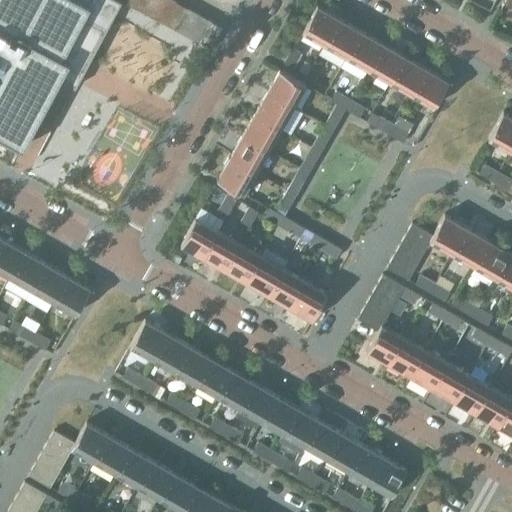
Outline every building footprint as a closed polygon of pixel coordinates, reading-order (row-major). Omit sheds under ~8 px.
[(0,0),(0,135),(0,136),(0,135),(5,138),(4,138),(11,142),(13,142),(18,144),(17,145),(23,148),(60,77),(63,73),(77,80),(78,81),(81,74),(82,75),(90,60),(122,1),(120,0),(0,0)] [(127,0),(126,2),(136,8),(140,0),(127,0)] [(140,0),(136,8),(147,14),(154,0),(140,0)] [(154,0),(147,14),(157,19),(167,0),(154,0)] [(167,0),(157,19),(168,25),(179,4),(172,0),(167,0)] [(168,25),(179,31),(190,9),(179,4),(168,25)] [(303,31),(325,43),(339,18),(317,5),(318,5),(317,4),(302,31),(303,31)] [(190,9),(179,31),(189,36),(201,15),(190,9)] [(201,15),(189,36),(200,42),(211,21),(201,15)] [(325,43),(346,55),(361,30),(339,18),(325,43)] [(361,30),(346,55),(368,68),(382,43),(361,30)] [(368,68),(390,80),(404,55),(382,43),(368,68)] [(285,62),(293,67),(301,53),(293,48),(285,62)] [(390,80),(411,93),(426,67),(404,55),(390,80)] [(307,74),(315,79),(323,65),(315,60),(307,74)] [(426,67),(411,93),(433,105),(432,106),(433,106),(448,79),(447,80),(426,67)] [(280,70),(268,91),(293,106),(305,84),(306,85),(306,84),(279,69),(280,70)] [(268,91),(255,113),(281,127),(293,106),(268,91)] [(337,103),(345,108),(350,99),(335,91),(330,100),(337,103)] [(365,107),(350,99),(345,108),(360,116),(365,107)] [(345,108),(337,103),(329,118),(337,122),(345,108)] [(489,137),(511,149),(511,146),(511,116),(504,112),(504,111),(503,111),(488,137),(489,138),(489,137)] [(255,113),(243,135),(268,149),(281,127),(255,113)] [(375,125),(389,132),(393,124),(380,116),(375,125)] [(389,132),(404,141),(409,133),(393,124),(389,132)] [(321,131),(313,146),(321,151),(329,136),(321,131)] [(243,135),(231,157),(256,171),(268,149),(243,135)] [(304,161),(313,165),(321,151),(313,146),(304,161)] [(256,171),(231,157),(218,178),(217,179),(244,194),(244,193),(256,171)] [(480,172),(493,180),(498,171),(484,164),(480,172)] [(493,180),(508,188),(511,181),(511,179),(498,171),(493,180)] [(289,186),(288,189),(296,194),(304,180),(296,175),(289,186)] [(279,204),(288,209),(296,194),(288,189),(279,204)] [(219,209),(228,214),(236,199),(227,194),(219,209)] [(241,221),(250,226),(259,212),(249,207),(241,221)] [(265,216),(279,224),(284,216),(269,208),(265,216)] [(431,240),(452,252),(467,227),(445,214),(446,214),(445,213),(433,234),(430,239),(431,240)] [(284,216),(279,224),(294,232),(299,224),(284,216)] [(182,244),(204,256),(218,231),(196,217),(182,244)] [(430,239),(433,234),(412,222),(406,233),(427,245),(431,240),(430,239)] [(488,239),(467,227),(452,252),(474,264),(488,239)] [(218,231),(204,256),(225,268),(240,243),(218,231)] [(309,241),(323,249),(328,241),(313,232),(309,241)] [(421,257),(428,246),(427,245),(406,233),(400,244),(421,257)] [(0,243),(0,269),(11,276),(25,250),(3,238),(0,243)] [(496,277),(510,252),(488,239),(474,264),(496,277)] [(323,249),(337,257),(342,249),(328,241),(323,249)] [(225,268),(247,281),(262,255),(240,243),(225,268)] [(421,257),(400,244),(394,255),(415,268),(421,257)] [(25,250),(11,276),(32,288),(47,263),(25,250)] [(511,252),(510,252),(496,277),(511,286),(511,252)] [(247,281),(269,293),(283,268),(262,255),(247,281)] [(415,268),(394,255),(387,267),(409,279),(415,268)] [(68,275),(47,263),(32,288),(54,300),(68,275)] [(269,293),(291,306),(305,280),(283,268),(269,293)] [(399,295),(405,286),(383,273),(377,284),(398,297),(399,295)] [(68,275),(54,300),(76,313),(90,287),(68,275)] [(416,283),(430,291),(435,283),(421,275),(416,283)] [(305,280),(291,306),(312,318),(312,319),(328,292),(327,292),(327,293),(305,280)] [(435,283),(430,291),(445,300),(450,291),(435,283)] [(392,308),(398,297),(377,284),(370,296),(392,308)] [(405,286),(399,295),(414,303),(419,294),(405,286)] [(385,320),(392,308),(370,296),(364,307),(385,320)] [(459,308),(473,316),(478,308),(464,299),(459,308)] [(429,312),(443,320),(448,311),(434,303),(429,312)] [(383,325),(385,320),(364,307),(358,318),(379,330),(382,324),(383,325)] [(478,308),(473,316),(488,325),(493,316),(478,308)] [(448,311),(443,320),(457,328),(462,319),(448,311)] [(153,357),(168,332),(146,320),(132,345),(153,357)] [(17,332),(31,340),(37,331),(23,323),(17,332)] [(368,350),(390,362),(404,337),(383,325),(382,324),(379,330),(367,350),(368,351),(368,350)] [(502,334),(511,339),(511,327),(507,325),(502,334)] [(472,336),(486,345),(491,336),(477,328),(472,336)] [(31,340),(46,349),(51,339),(37,331),(31,340)] [(189,344),(168,332),(153,357),(175,370),(189,344)] [(491,336),(486,345),(501,353),(506,344),(491,336)] [(390,362),(411,375),(426,349),(404,337),(390,362)] [(211,357),(189,344),(175,370),(197,382),(211,357)] [(433,387),(448,362),(426,349),(411,375),(433,387)] [(197,382),(218,394),(233,369),(211,357),(197,382)] [(455,400),(469,374),(448,362),(433,387),(455,400)] [(124,376),(138,384),(143,375),(129,367),(124,376)] [(218,394),(240,407),(255,382),(233,369),(218,394)] [(477,412),(491,387),(469,374),(455,400),(477,412)] [(138,384),(152,392),(158,383),(143,375),(138,384)] [(240,407),(262,419),(276,394),(255,382),(240,407)] [(498,424),(511,400),(511,398),(491,387),(477,412),(498,424)] [(167,401),(181,409),(187,400),(172,392),(167,401)] [(262,419),(284,432),(298,406),(276,394),(262,419)] [(181,409),(196,417),(201,409),(187,400),(181,409)] [(511,432),(511,400),(498,424),(511,432)] [(284,432),(305,444),(320,419),(298,406),(284,432)] [(210,426),(225,434),(230,425),(216,417),(210,426)] [(342,431),(320,419),(305,444),(327,457),(342,431)] [(95,460),(109,434),(87,422),(88,421),(87,421),(75,442),(72,447),(73,447),(95,460)] [(225,434),(239,442),(244,433),(230,425),(225,434)] [(72,447),(75,442),(54,430),(48,441),(69,453),(70,453),(73,447),(72,447)] [(342,431),(327,457),(349,469),(363,444),(342,431)] [(116,472),(131,447),(109,434),(95,460),(116,472)] [(69,453),(48,441),(42,452),(63,464),(69,453)] [(254,450),(268,459),(273,450),(259,441),(254,450)] [(349,469),(371,481),(385,456),(363,444),(349,469)] [(138,484),(152,459),(131,447),(116,472),(138,484)] [(268,459),(283,467),(288,458),(273,450),(268,459)] [(63,464),(42,452),(35,463),(57,475),(63,464)] [(385,456),(371,481),(392,494),(392,495),(408,468),(407,468),(406,468),(385,456)] [(160,497),(174,472),(152,459),(138,484),(160,497)] [(57,475),(35,463),(29,474),(51,486),(57,475)] [(297,475),(312,483),(317,474),(303,466),(297,475)] [(181,509),(196,484),(174,472),(160,497),(181,509)] [(312,483),(326,492),(331,483),(317,474),(312,483)] [(41,503),(47,493),(25,481),(19,492),(40,504),(41,503)] [(57,492),(72,499),(77,491),(62,482),(57,492)] [(186,511),(208,511),(217,496),(196,484),(181,509),(186,511)] [(334,496),(355,508),(360,499),(339,487),(334,496)] [(72,499),(87,508),(91,499),(77,491),(72,499)] [(35,511),(40,504),(19,492),(12,503),(28,511),(35,511)] [(47,493),(41,503),(56,511),(61,502),(47,493)] [(208,511),(237,511),(239,509),(217,496),(208,511)] [(355,508),(361,511),(372,511),(375,507),(360,499),(355,508)] [(28,511),(12,503),(7,511),(28,511)]
